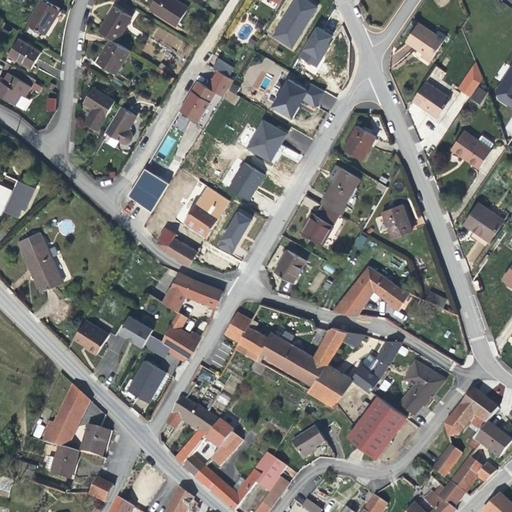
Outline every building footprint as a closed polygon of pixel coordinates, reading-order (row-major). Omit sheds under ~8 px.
[(45,35),(60,11),(49,4),(41,0),(40,0),(26,24),(45,35)] [(177,26),(189,8),(175,0),(155,0),(150,9),(177,26)] [(316,0),(292,0),(282,17),(298,28),(315,3),(316,0)] [(117,42),(133,17),(115,6),(106,20),(99,32),(117,42)] [(430,62),(447,35),(439,30),(436,34),(418,22),(406,42),(423,53),(421,56),(426,59),(430,62)] [(299,59),(319,68),(333,34),(313,26),(299,59)] [(152,37),(174,49),(179,40),(158,27),(152,37)] [(31,69),(41,53),(19,39),(9,55),(31,69)] [(116,75),(130,51),(111,39),(105,51),(97,63),(116,75)] [(253,47),(256,42),(251,39),(248,44),(253,47)] [(218,70),(229,77),(235,67),(219,57),(212,67),(218,70)] [(477,66),(476,62),(458,88),(460,89),(472,96),(483,79),(477,66)] [(511,64),(493,94),(511,106),(511,64)] [(26,98),(36,80),(12,66),(4,79),(1,77),(0,79),(0,94),(7,99),(24,110),(30,100),(26,98)] [(434,66),(430,77),(441,82),(446,71),(434,66)] [(198,122),(217,93),(224,97),(234,80),(229,77),(218,70),(207,87),(198,81),(190,94),(180,110),(198,122)] [(286,78),(269,109),(291,121),(302,101),(314,108),(324,91),(310,83),(307,90),(286,78)] [(440,115),(451,99),(426,81),(413,101),(422,106),(423,104),(429,108),(440,115)] [(39,92),(43,87),(36,83),(33,89),(39,92)] [(97,131),(115,101),(93,87),(89,94),(84,102),(94,109),(86,124),(97,131)] [(319,105),(332,109),(335,98),(322,94),(319,105)] [(55,111),(57,98),(48,98),(47,110),(55,111)] [(129,130),(137,116),(130,112),(122,107),(105,132),(121,142),(123,143),(126,144),(130,142),(132,137),(132,133),(129,130)] [(261,118),(245,149),(271,163),(288,132),(261,118)] [(362,161),(377,137),(371,133),(358,125),(344,150),(362,161)] [(479,141),(464,131),(451,149),(461,156),(462,154),(464,155),(466,157),(480,167),(492,150),(490,150),(495,143),(482,135),(479,141)] [(245,199),(261,174),(229,154),(213,178),(208,186),(207,186),(184,221),(208,237),(230,201),(229,200),(234,192),(245,199)] [(344,207),(360,179),(337,165),(332,173),(329,178),(334,181),(321,203),(323,204),(341,214),(342,215),(346,208),(344,207)] [(145,169),(127,196),(150,212),(168,184),(145,169)] [(26,210),(36,189),(20,181),(14,192),(0,185),(0,207),(19,216),(23,208),(26,210)] [(491,241),(505,221),(478,203),(464,224),(473,229),(491,241)] [(323,246),(334,226),(341,214),(323,204),(317,215),(312,213),(307,223),(301,233),(323,246)] [(413,230),(403,204),(391,209),(383,212),(392,238),(413,230)] [(208,237),(184,221),(182,225),(205,241),(208,237)] [(235,252),(243,238),(221,225),(212,239),(235,252)] [(192,262),(198,252),(185,244),(175,239),(178,235),(176,234),(166,228),(156,244),(165,252),(190,266),(192,262)] [(64,283),(41,233),(19,243),(29,266),(41,293),(64,283)] [(361,248),(366,237),(360,234),(355,244),(361,248)] [(294,283),(307,261),(288,250),(275,272),(284,277),(294,283)] [(325,263),(322,269),(332,274),(335,268),(325,263)] [(400,287),(387,278),(369,266),(360,278),(333,312),(358,315),(370,298),(376,302),(378,299),(381,296),(400,310),(413,293),(400,287)] [(222,291),(196,281),(179,273),(163,303),(176,311),(185,295),(217,307),(224,293),(222,291)] [(441,308),(445,299),(430,292),(426,300),(441,308)] [(396,310),(393,315),(401,320),(404,315),(396,310)] [(191,359),(202,338),(193,333),(190,337),(182,332),(180,331),(185,322),(187,318),(179,312),(162,341),(171,346),(167,353),(178,358),(185,362),(188,357),(191,359)] [(248,326),(251,321),(252,320),(238,313),(225,335),(239,343),(248,326)] [(151,335),(154,330),(130,316),(120,333),(132,340),(137,343),(144,347),(151,335)] [(97,355),(110,335),(86,320),(74,339),(88,347),(87,348),(92,351),(94,352),(97,355)] [(254,329),(257,324),(251,321),(248,326),(254,329)] [(315,357),(291,343),(294,336),(285,331),(281,338),(274,334),(271,332),(269,335),(267,333),(265,335),(254,329),(248,326),(239,343),(237,346),(258,357),(260,355),(264,357),(313,385),(328,364),(315,357)] [(281,338),(285,331),(278,327),(274,334),(281,338)] [(344,340),(348,333),(333,327),(330,329),(322,344),(336,352),(344,340)] [(358,345),(364,335),(348,333),(344,340),(356,346),(358,345)] [(167,353),(171,346),(162,341),(151,335),(144,347),(164,358),(167,353)] [(371,392),(386,371),(392,363),(402,343),(400,342),(387,342),(370,371),(362,365),(358,370),(352,379),(354,380),(371,393),(371,392)] [(328,364),(336,352),(322,344),(315,357),(328,364)] [(261,375),(266,366),(261,363),(257,360),(251,369),(261,375)] [(159,386),(166,373),(145,361),(128,390),(149,403),(159,386)] [(434,393),(446,379),(415,361),(405,378),(420,387),(417,392),(415,390),(412,394),(409,392),(401,403),(415,415),(423,404),(425,405),(431,398),(428,396),(432,391),(434,393)] [(335,406),(354,380),(352,379),(328,364),(313,385),(310,390),(309,391),(335,406)] [(210,381),(211,373),(201,372),(200,379),(210,381)] [(379,388),(386,392),(391,384),(385,379),(379,388)] [(67,448),(91,398),(75,388),(64,406),(55,423),(49,421),(43,441),(67,448)] [(488,422),(499,408),(498,406),(475,390),(473,390),(446,424),(449,437),(461,434),(467,425),(480,434),(488,422)] [(217,401),(227,405),(230,397),(220,393),(217,401)] [(216,424),(219,420),(210,414),(182,397),(173,412),(167,422),(176,428),(182,419),(200,430),(176,459),(180,464),(183,467),(184,466),(192,456),(207,435),(216,424)] [(377,458),(407,419),(378,397),(349,437),(377,458)] [(500,458),(511,441),(511,440),(488,422),(480,434),(475,439),(500,458)] [(38,423),(33,435),(40,438),(45,427),(38,423)] [(232,436),(216,424),(207,435),(223,446),(232,436)] [(107,441),(110,431),(89,425),(81,452),(102,458),(107,441)] [(326,442),(316,427),(292,441),(303,459),(310,454),(313,453),(312,450),(326,442)] [(220,467),(244,440),(234,433),(232,436),(223,446),(212,460),(220,467)] [(444,477),(462,453),(451,445),(442,458),(433,469),(444,477)] [(75,465),(79,451),(67,448),(60,446),(56,458),(49,457),(45,469),(52,474),(72,479),(75,465)] [(236,511),(257,483),(270,493),(282,477),(280,477),(288,466),(273,456),(268,453),(259,464),(266,470),(262,475),(255,469),(249,477),(246,481),(241,477),(232,489),(218,477),(210,489),(235,511),(236,511)] [(206,466),(192,456),(184,466),(191,472),(195,476),(205,467),(206,466)] [(478,477),(485,467),(470,457),(451,482),(466,493),(478,477)] [(21,476),(26,463),(18,460),(13,473),(18,475),(21,476)] [(69,489),(33,477),(36,467),(26,463),(21,476),(30,479),(30,481),(66,494),(69,489)] [(486,482),(497,471),(487,463),(485,467),(478,477),(486,482)] [(262,475),(266,470),(259,464),(255,469),(262,475)] [(204,484),(212,474),(205,467),(195,476),(204,484)] [(210,489),(218,477),(212,474),(204,484),(207,487),(210,489)] [(271,508),(290,483),(282,477),(270,493),(263,502),(271,508)] [(0,478),(0,495),(10,496),(11,479),(0,478)] [(107,502),(115,486),(99,478),(98,478),(90,494),(107,502)] [(455,508),(466,493),(451,482),(445,488),(438,496),(434,493),(432,490),(424,498),(435,510),(433,511),(454,511),(457,510),(455,508)] [(438,496),(445,488),(441,485),(434,493),(438,496)] [(186,511),(194,499),(179,488),(166,511),(186,511)] [(511,511),(511,502),(502,494),(482,511),(511,511)] [(382,511),(388,504),(374,495),(362,511),(382,511)] [(131,511),(134,507),(128,503),(118,497),(111,511),(131,511)] [(321,511),(323,510),(307,499),(303,505),(302,506),(310,511),(321,511)] [(268,511),(271,508),(263,502),(255,511),(268,511)] [(423,511),(415,503),(407,511),(423,511)]
